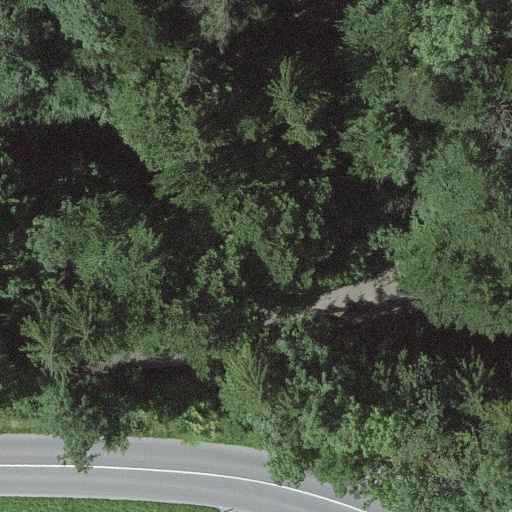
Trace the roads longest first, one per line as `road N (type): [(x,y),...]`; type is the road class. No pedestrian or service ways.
road 1 (track): [(296,0),(350,92),(409,256),(511,285)]
road 2 (tertiary): [(359,511),(255,484),(117,468),(0,468)]
road 3 (track): [(409,256),(313,300),(196,313)]
